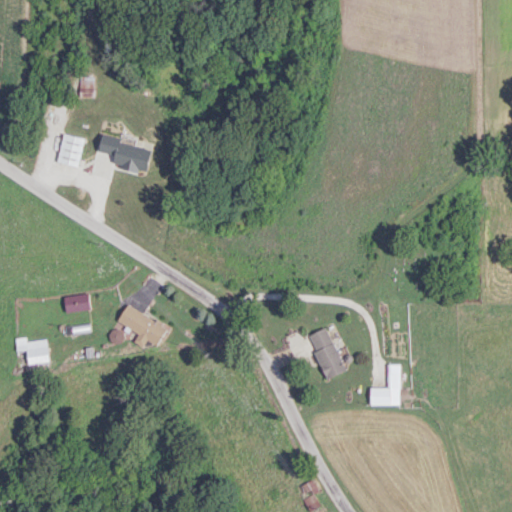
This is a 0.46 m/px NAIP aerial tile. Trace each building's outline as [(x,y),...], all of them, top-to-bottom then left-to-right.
[(95,96),(95,75),(80,75),(80,96),(95,96)] [(78,167),(85,138),(64,133),(57,162),(78,167)] [(100,184),(135,184),(135,165),(100,164),(100,184)] [(67,310),(91,308),(89,292),(65,295),(67,310)] [(118,320),(141,333),(140,336),(156,345),(168,326),(128,303),(118,320)] [(326,378),(344,370),(328,326),(309,333),(326,378)] [(18,349),(29,348),(30,362),(50,361),(48,337),(18,339),(18,349)] [(389,386),(371,386),(371,404),(400,404),(400,362),(389,362),(389,386)] [(311,508),(319,502),(312,493),(304,498),(311,508)]
